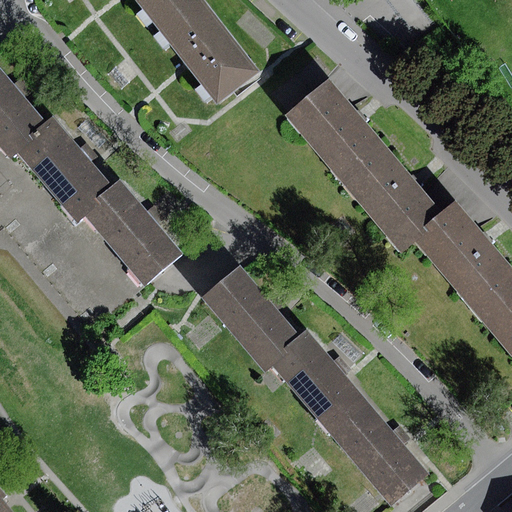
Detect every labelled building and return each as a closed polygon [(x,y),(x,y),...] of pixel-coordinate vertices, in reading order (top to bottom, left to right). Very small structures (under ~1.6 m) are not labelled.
[(137,0),(158,27),(194,0),(137,0)] [(258,72),(203,0),(194,0),(158,27),(187,65),(216,103),(258,72)] [(18,87),(0,66),(0,145),(10,158),(15,154),(50,124),(18,87)] [(343,184),(387,148),(361,117),(330,80),(286,116),(343,184)] [(89,155),(56,118),(50,124),(15,154),(77,225),(84,219),(119,189),(89,155)] [(87,120),(79,129),(98,148),(107,140),(87,120)] [(387,148),(343,184),(398,250),(413,238),(442,214),(415,182),(387,148)] [(84,219),(143,287),(183,252),(153,219),(123,184),(119,189),(84,219)] [(471,307),(511,273),(511,268),(487,238),(457,202),(442,214),(413,238),(471,307)] [(271,365),(304,336),(272,300),(242,265),(204,298),(266,369),(271,365)] [(511,273),(471,307),(511,356),(511,273)] [(332,436),(371,403),(340,368),(309,332),(304,336),(271,365),(332,436)] [(344,333),(334,344),(354,363),(364,352),(344,333)] [(402,439),(371,403),(332,436),(393,506),(431,473),(402,439)] [(0,435),(0,453),(4,458),(13,451),(0,435)] [(0,511),(14,511),(5,500),(9,496),(3,488),(0,485),(0,511)]
